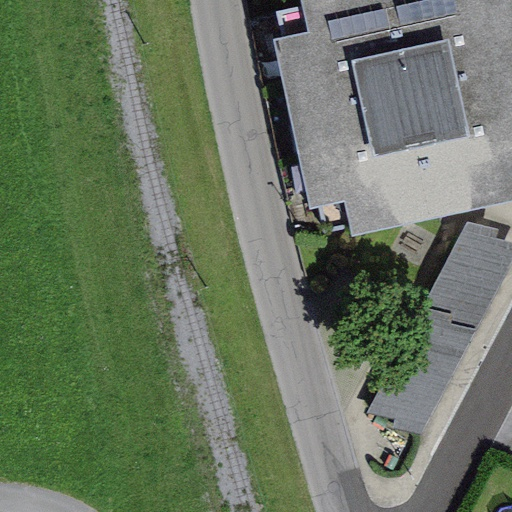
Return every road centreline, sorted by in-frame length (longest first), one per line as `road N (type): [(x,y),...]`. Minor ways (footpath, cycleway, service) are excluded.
road 1 (residential): [(230,0),(358,511)]
road 2 (residential): [(433,511),(511,369)]
